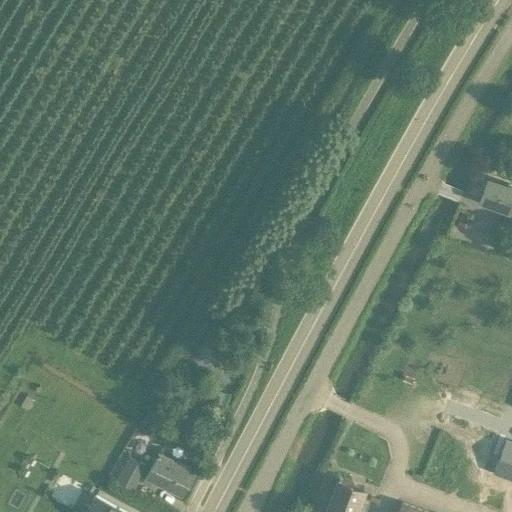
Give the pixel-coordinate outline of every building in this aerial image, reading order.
[(511,184),(488,176),(480,199),(510,210),(511,204),(511,184)] [(216,388),(209,405),(222,410),(229,394),(216,388)] [(511,396),(494,405),(501,419),(511,413),(511,396)] [(511,447),(501,443),(490,476),(511,483),(511,447)] [(186,496),(200,471),(158,451),(145,475),(186,496)] [(131,454),(120,475),(117,480),(133,490),(148,463),(131,454)] [(362,511),(364,511),(370,498),(362,495),(365,487),(339,478),(326,511),(356,511),(357,510),(362,511)] [(130,511),(96,493),(85,511),(130,511)] [(432,511),(401,500),(396,511),(432,511)]
